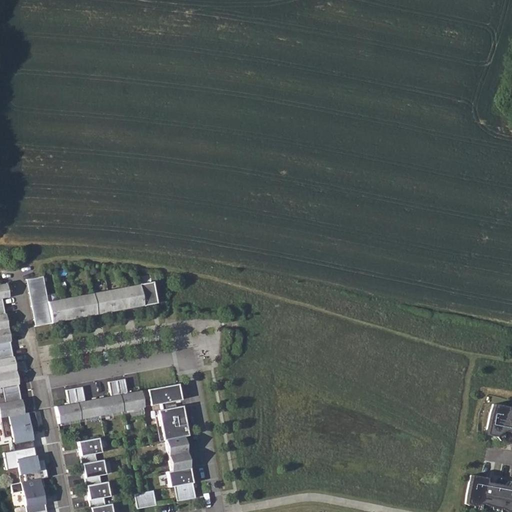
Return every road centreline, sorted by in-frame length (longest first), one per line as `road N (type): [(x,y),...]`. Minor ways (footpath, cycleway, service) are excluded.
road 1 (residential): [(214,511),(183,355)]
road 2 (residential): [(41,383),(183,355)]
road 3 (residential): [(41,383),(67,511)]
